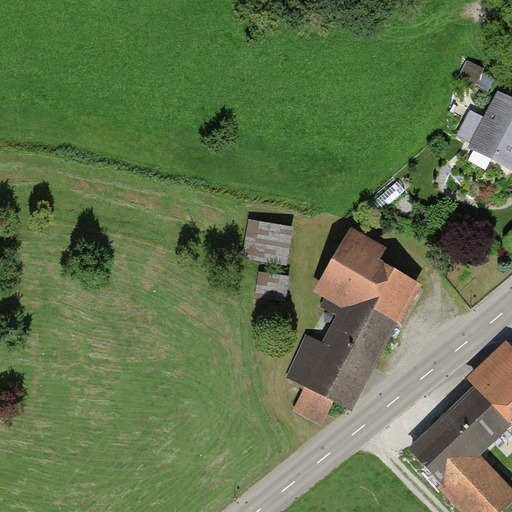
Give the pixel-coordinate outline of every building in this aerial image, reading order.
[(511,105),(501,100),(476,148),(511,167),(511,105)] [(289,233),(252,226),(247,255),(284,262),(289,233)] [(350,412),(419,283),(349,245),(328,284),(339,289),(330,305),(348,315),(330,348),(312,338),(290,380),(305,388),(294,408),(324,424),(335,405),(350,412)] [(288,279),(262,275),(258,296),(284,301),(288,279)] [(511,358),(413,452),(469,511),(496,511),(511,497),(511,496),(475,457),(509,425),(511,427),(511,358)]
